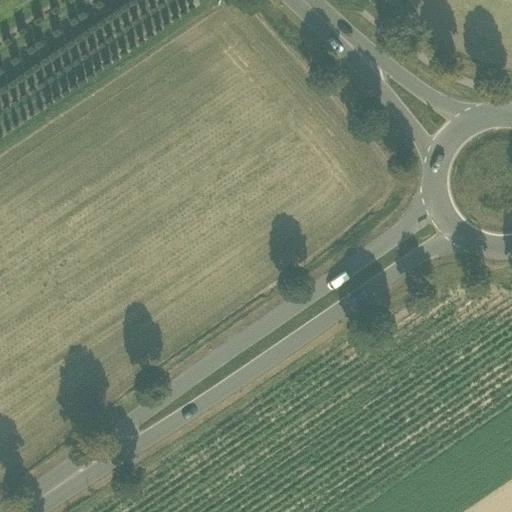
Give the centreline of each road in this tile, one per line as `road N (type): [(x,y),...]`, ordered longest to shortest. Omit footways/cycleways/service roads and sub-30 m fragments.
road 1 (primary): [(60,483),(132,446),(429,248),(463,237)]
road 2 (primary): [(433,194),(410,221),(129,422),(60,483)]
road 3 (secondary): [(354,49),(434,163)]
road 4 (secondary): [(477,114),(354,49)]
